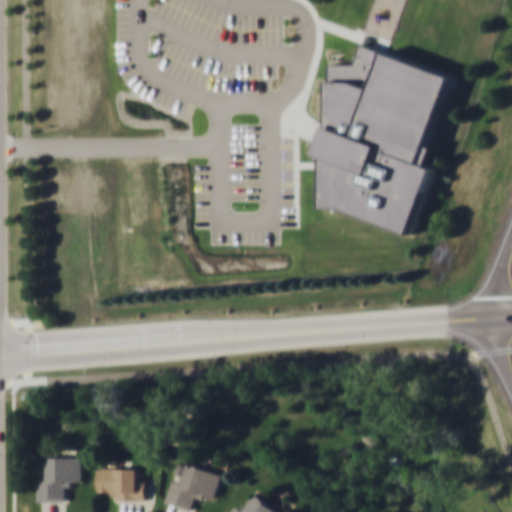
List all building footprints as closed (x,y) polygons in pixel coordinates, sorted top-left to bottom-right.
[(281,0),(261,0),(260,3),(276,11),(281,0)] [(154,29),(154,48),(169,48),(169,29),(154,29)] [(288,51),(326,62),(331,45),(293,34),(288,51)] [(331,62),(331,125),(328,125),(324,135),(319,149),(319,163),(319,167),(325,166),(325,205),(345,206),(414,232),(439,164),(426,159),(458,71),(390,45),(388,51),(363,41),(357,63),(331,62)] [(443,158),(458,112),(438,105),(423,151),(443,158)] [(83,454),(50,454),(50,477),(38,477),(38,500),(71,500),(71,478),(83,478),(83,454)] [(166,502),(191,509),(194,499),(204,502),(205,496),(216,498),(224,471),(188,461),(186,468),(176,465),(166,502)] [(99,487),(110,487),(110,498),(146,499),(147,476),(137,476),(137,465),(99,465),(99,487)] [(284,511),(259,491),(244,509),(237,503),(229,511),(284,511)]
